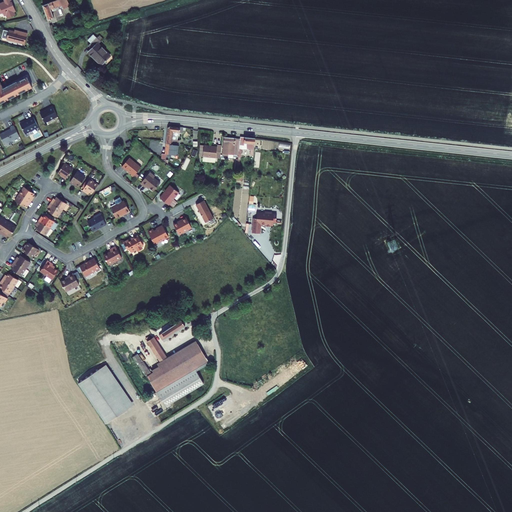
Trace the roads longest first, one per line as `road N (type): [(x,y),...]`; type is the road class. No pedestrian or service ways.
road 1 (residential): [(25,511),(211,392),(212,319),(272,281),(282,261),(296,132)]
road 2 (tertiary): [(296,132),(511,155)]
road 3 (residential): [(24,230),(68,257),(137,221),(137,197),(111,174),(105,155)]
road 4 (tertiary): [(176,120),(296,132)]
